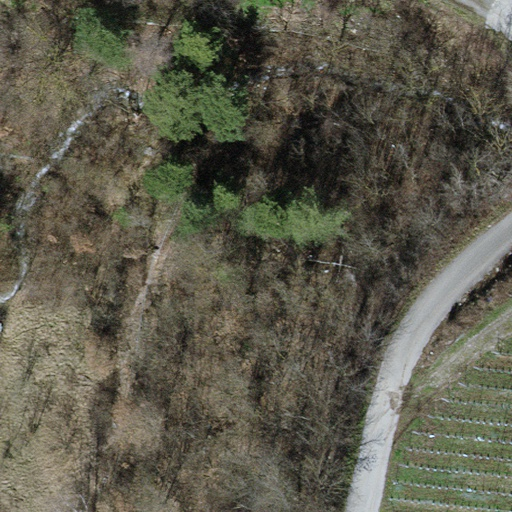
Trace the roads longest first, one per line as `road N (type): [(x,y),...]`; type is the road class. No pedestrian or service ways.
road 1 (track): [(511,225),(456,278),(417,332),(388,407),(364,511)]
road 2 (track): [(388,407),(511,321)]
